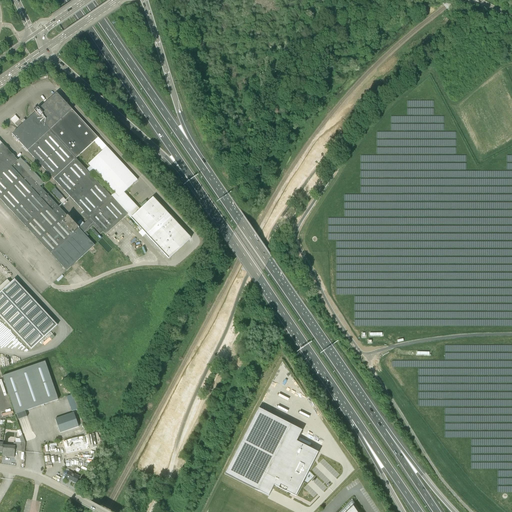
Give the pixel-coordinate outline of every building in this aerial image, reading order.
[(107,147),(88,164),(91,166),(87,170),(76,159),(98,138),(57,93),(26,122),(24,119),(22,121),(24,124),(12,135),(85,213),(82,215),(88,220),(81,227),(78,224),(77,226),(40,186),(44,183),(41,180),(42,179),(34,172),(31,169),(31,168),(24,161),(21,158),(18,160),(15,157),(15,156),(13,154),(12,154),(8,149),(6,146),(6,147),(3,144),(3,143),(2,144),(0,140),(0,198),(67,271),(95,245),(87,237),(89,236),(86,233),(93,227),(101,235),(103,233),(106,235),(128,215),(169,259),(191,239),(153,198),(140,210),(124,193),(137,180),(107,147)] [(64,205),(67,202),(63,198),(64,197),(55,188),(53,190),(52,191),(59,200),(60,201),(64,205)] [(0,316),(31,350),(58,325),(15,280),(0,293),(0,316)] [(0,327),(0,334),(2,336),(9,330),(4,324),(0,327)] [(15,414),(58,399),(45,361),(2,376),(15,414)] [(78,408),(76,392),(69,394),(71,409),(78,408)] [(225,474),(269,496),(273,488),(274,486),(274,485),(287,492),(290,494),(296,496),(297,496),(297,495),(319,452),(297,441),(302,430),(259,408),(225,474)] [(60,432),(79,427),(77,418),(58,422),(60,432)] [(66,450),(100,443),(98,430),(63,437),(66,450)] [(15,446),(15,451),(25,452),(25,443),(22,435),(19,436),(19,437),(21,443),(16,442),(15,446)] [(3,445),(2,452),(2,455),(10,456),(10,457),(14,457),(15,451),(15,446),(3,445)] [(65,478),(76,483),(79,477),(69,471),(65,478)] [(359,511),(352,501),(340,511),(359,511)]
